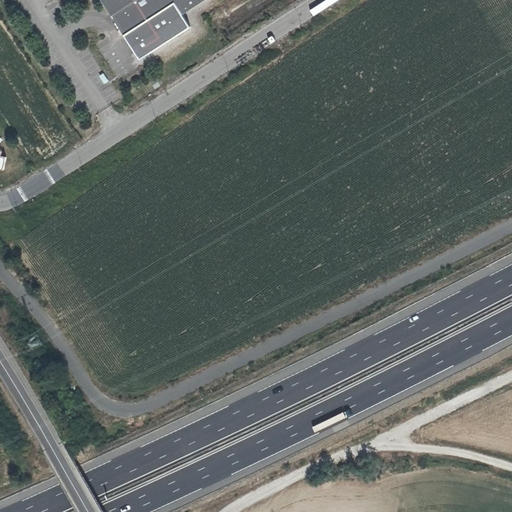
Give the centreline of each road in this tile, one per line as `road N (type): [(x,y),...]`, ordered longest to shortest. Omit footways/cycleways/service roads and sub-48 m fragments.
road 1 (unclassified): [(511,227),(197,385),(121,411),(105,411),(0,272)]
road 2 (motorway): [(511,282),(33,511)]
road 3 (motorway): [(120,511),(511,323)]
road 4 (unclassified): [(0,206),(328,0)]
road 5 (tertiary): [(91,511),(0,358)]
road 6 (unclassified): [(227,511),(373,440)]
road 7 (unclassified): [(373,440),(511,375)]
road 8 (unclassified): [(373,440),(511,467)]
